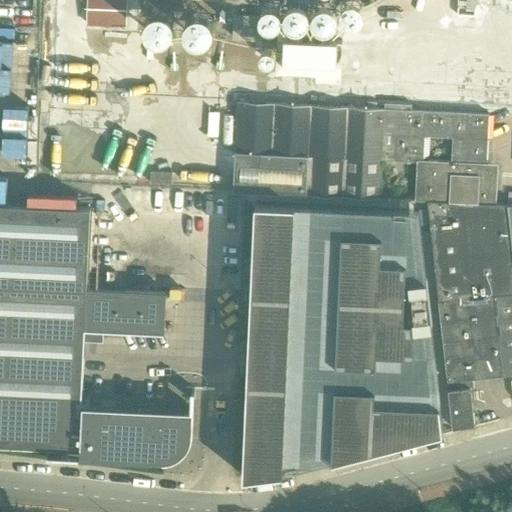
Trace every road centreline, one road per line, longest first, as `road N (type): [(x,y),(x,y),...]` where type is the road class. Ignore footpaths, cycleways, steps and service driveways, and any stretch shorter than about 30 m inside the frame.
road 1 (unclassified): [(511,450),(327,500),(252,510),(0,488)]
road 2 (unknown): [(511,69),(86,62)]
road 3 (unknown): [(211,509),(229,321),(228,210)]
